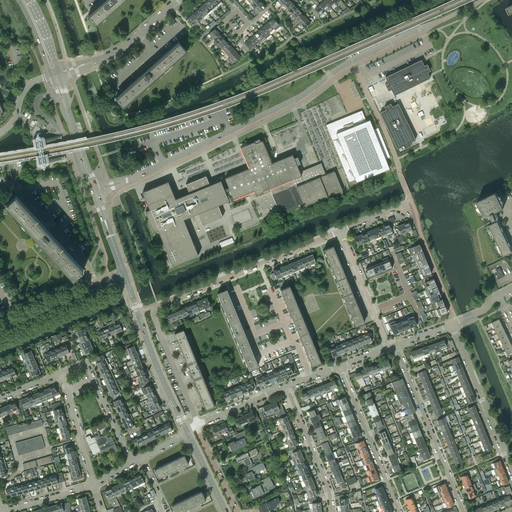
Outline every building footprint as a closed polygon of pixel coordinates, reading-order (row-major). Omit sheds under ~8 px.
[(108,0),(88,17),(88,18),(95,26),(95,25),(123,0),(108,0)] [(204,1),(205,3),(212,10),(216,6),(211,0),(208,0),(207,1),(206,0),(204,1)] [(255,0),(250,4),(254,9),(262,2),(262,3),(263,1),(261,0),(260,1),(259,0),(255,0)] [(288,0),(283,5),(287,9),(294,4),(296,1),(295,0),(288,0)] [(325,11),(327,9),(329,11),(331,9),(330,7),(324,0),(323,0),(319,0),(322,2),(319,5),(325,11)] [(262,2),(254,9),(258,13),(259,13),(267,6),(266,5),(264,6),(262,3),(262,2)] [(327,13),(325,11),(319,5),(317,2),(314,4),(317,7),(314,9),(320,15),(322,13),(324,15),(326,13),(327,13)] [(201,7),(207,14),(212,10),(205,3),(202,5),(201,4),(200,5),(201,7)] [(291,14),(298,8),(300,6),(298,4),(296,6),(294,4),(287,9),(291,14)] [(196,11),(203,18),(207,14),(201,7),(198,9),(197,8),(195,10),(196,11)] [(295,19),(302,13),(305,11),(303,8),(300,11),(298,8),(291,14),(295,19)] [(192,15),(198,22),(203,18),(196,11),(193,14),(192,12),(190,14),(192,15)] [(300,24),(306,18),(309,15),(307,13),(304,16),(302,13),(295,19),(300,24)] [(190,14),(186,18),(193,26),(194,26),(198,22),(192,15),(190,14)] [(270,20),(268,22),(274,29),(275,31),(276,30),(275,30),(280,26),(279,24),(273,18),(270,15),(268,17),(270,20)] [(306,18),(300,24),(304,28),(311,23),(313,20),(311,18),(310,19),(310,18),(308,19),(306,18)] [(269,33),(274,29),(268,22),(266,19),(263,22),(266,24),(263,26),(269,33)] [(271,35),(269,33),(263,26),(261,24),(259,26),(261,28),(258,31),(264,37),(266,39),(271,35)] [(211,40),(213,39),(219,33),(222,31),(220,28),(217,31),(215,28),(209,34),(211,36),(209,38),(211,40)] [(266,39),(264,37),(258,31),(256,28),(254,30),(256,33),(254,35),(260,41),(259,41),(261,43),(266,39)] [(255,46),(255,45),(259,41),(260,41),(254,35),(251,32),(249,34),(251,37),(249,39),(255,46)] [(215,45),(224,38),(226,35),(224,33),(222,35),(219,33),(213,39),(215,41),(213,43),(215,45)] [(257,47),(255,45),(255,46),(249,39),(247,36),(244,38),(247,41),(244,43),(250,50),(252,52),(252,51),(256,47),(257,47)] [(221,48),(228,42),(230,40),(228,38),(226,40),(224,38),(215,45),(219,50),(221,48)] [(230,45),(228,42),(221,48),(223,51),(222,52),(224,54),(224,55),(226,53),(225,53),(232,47),(235,45),(233,43),(230,45)] [(179,43),(166,54),(152,67),(150,64),(139,75),(141,77),(116,99),(123,107),(173,62),(186,51),(179,43)] [(225,53),(226,53),(230,58),(236,52),(239,50),(237,47),(234,50),(232,47),(225,53)] [(238,54),(236,52),(230,58),(228,59),(228,60),(228,59),(232,64),(234,63),(240,57),(243,54),(241,52),(238,54)] [(386,84),(385,85),(388,91),(389,91),(391,90),(394,96),(408,89),(424,81),(430,78),(429,77),(427,72),(429,71),(430,71),(430,70),(427,65),(427,64),(426,65),(424,66),(421,60),(385,77),(388,83),(386,84)] [(411,146),(409,143),(415,140),(398,104),(392,107),(391,104),(384,107),(386,110),(380,113),(397,149),(403,146),(404,149),(411,146)] [(366,121),(362,111),(326,125),(343,167),(349,182),(354,180),(356,182),(389,169),(385,159),(390,157),(387,149),(378,128),(373,130),(369,120),(366,121)] [(226,178),(225,178),(228,187),(230,190),(228,191),(227,191),(229,196),(229,197),(230,200),(231,202),(231,203),(233,203),(233,202),(246,197),(248,196),(248,195),(247,193),(254,191),(255,193),(255,194),(265,190),(269,189),(270,190),(270,191),(277,207),(278,209),(279,213),(280,213),(299,205),(303,203),(304,205),(304,206),(342,191),(342,190),(336,176),(334,171),(329,173),(325,174),(321,163),(319,164),(310,167),(303,171),(297,157),(294,158),(292,155),(278,160),(271,163),(262,141),(260,141),(259,139),(254,141),(254,142),(240,147),(249,168),(226,178)] [(158,229),(172,266),(189,259),(198,256),(196,249),(195,249),(184,219),(198,214),(202,225),(216,220),(223,217),(219,208),(218,206),(229,201),(220,181),(210,185),(206,176),(186,184),(189,193),(175,199),(168,181),(142,191),(149,209),(145,211),(153,231),(158,229)] [(489,225),(500,249),(503,256),(511,252),(511,251),(511,250),(511,247),(511,248),(497,218),(500,217),(501,213),(500,211),(499,210),(503,208),(496,192),(477,201),(484,217),(491,214),(491,215),(493,220),(496,219),(497,221),(489,225)] [(84,270),(58,241),(58,240),(49,230),(48,230),(16,196),(6,205),(73,279),(84,270)] [(408,221),(403,224),(406,232),(412,230),(408,221)] [(389,223),(383,225),(386,234),(388,237),(393,234),(392,232),(390,227),(391,227),(390,224),(389,224),(389,223)] [(403,224),(397,226),(400,235),(406,232),(403,224)] [(383,225),(377,228),(381,236),(386,234),(383,225)] [(377,228),(372,230),(375,238),(381,236),(377,228)] [(372,230),(366,232),(370,241),(370,243),(376,241),(375,238),(372,230)] [(366,232),(360,234),(364,243),(370,241),(366,232)] [(360,234),(355,237),(357,241),(356,242),(357,245),(358,245),(364,243),(360,234)] [(419,244),(408,249),(411,256),(412,255),(422,251),(420,246),(419,244)] [(330,265),(339,261),(333,246),(324,250),(330,265)] [(422,251),(412,255),(415,263),(416,262),(425,258),(422,251)] [(307,257),(310,265),(316,263),(312,254),(307,257)] [(301,259),(305,267),(310,265),(307,257),(301,259)] [(388,257),(381,259),(382,262),(383,262),(386,271),(392,268),(392,267),(391,266),(392,265),(391,262),(390,262),(388,257)] [(425,258),(416,262),(419,269),(428,266),(425,258)] [(295,261),(299,270),(305,267),(301,259),(295,261)] [(290,263),(293,272),(299,270),(295,261),(290,263)] [(330,265),(333,272),(336,280),(345,276),(339,261),(330,265)] [(382,262),(377,264),(381,273),(386,271),(383,262),(382,262)] [(293,272),(290,263),(284,266),(288,274),(293,272)] [(377,264),(371,266),(375,275),(381,273),(377,264)] [(288,274),(284,266),(279,268),(282,277),(288,274)] [(371,266),(366,269),(367,272),(366,273),(367,277),(369,276),(369,278),(375,275),(371,266)] [(428,266),(419,269),(423,279),(431,276),(430,274),(431,273),(428,266)] [(274,273),(271,274),(273,280),(275,279),(276,278),(276,279),(277,279),(282,277),(279,268),(273,270),(274,273)] [(495,274),(497,280),(497,279),(503,276),(503,277),(504,277),(500,268),(499,268),(500,269),(496,270),(497,273),(495,274)] [(352,292),(345,276),(336,280),(342,295),(352,292)] [(423,279),(421,280),(422,283),(424,282),(427,289),(426,290),(436,286),(433,278),(432,279),(431,279),(430,277),(431,276),(423,279)] [(286,305),(296,301),(289,286),(280,290),(286,305)] [(436,286),(426,290),(429,297),(440,293),(439,293),(438,290),(436,286)] [(217,293),(224,308),(233,305),(227,289),(217,293)] [(349,311),(358,307),(352,292),(342,295),(349,311)] [(429,297),(428,298),(431,303),(442,299),(440,295),(439,293),(440,293),(429,297)] [(201,300),(205,308),(210,306),(207,297),(201,300)] [(442,299),(431,303),(433,310),(445,306),(442,299)] [(201,300),(196,302),(199,311),(205,308),(201,300)] [(286,305),(293,320),(302,316),(296,301),(286,305)] [(199,311),(196,302),(190,304),(194,313),(199,311)] [(190,304),(185,307),(188,315),(194,313),(190,304)] [(230,324),(239,320),(233,305),(224,308),(230,324)] [(433,310),(436,317),(447,313),(445,306),(433,310)] [(188,315),(185,307),(179,309),(183,317),(188,315)] [(358,307),(349,311),(355,326),(364,322),(358,307)] [(179,309),(173,311),(177,320),(183,317),(179,309)] [(172,322),(177,320),(173,311),(165,315),(166,317),(165,318),(171,332),(180,328),(179,324),(173,326),(172,322)] [(112,314),(109,315),(110,316),(112,321),(117,333),(123,330),(121,327),(124,325),(122,320),(118,321),(119,322),(116,324),(114,320),(113,318),(115,317),(114,315),(113,313),(112,314)] [(407,318),(406,319),(410,328),(417,325),(416,324),(418,323),(414,314),(409,316),(409,317),(407,318)] [(302,316),(293,320),(299,335),(308,332),(302,316)] [(406,317),(400,319),(405,330),(410,328),(406,319),(407,318),(406,317)] [(395,322),(394,322),(399,333),(405,330),(400,319),(395,322)] [(495,328),(502,325),(499,319),(492,323),(495,328)] [(236,339),(245,335),(239,320),(230,324),(236,339)] [(112,321),(106,323),(107,325),(111,335),(117,333),(112,321)] [(394,321),(388,324),(390,328),(391,328),(394,335),(399,333),(394,322),(395,322),(394,321)] [(103,324),(100,325),(101,326),(106,338),(111,335),(107,325),(104,326),(103,325),(103,324)] [(99,328),(96,329),(97,332),(96,333),(97,336),(98,336),(100,340),(106,338),(101,326),(100,325),(98,326),(99,328)] [(497,334),(504,330),(502,325),(495,328),(497,334)] [(76,332),(78,337),(88,333),(87,332),(86,332),(84,328),(80,330),(79,329),(76,331),(76,332)] [(174,333),(180,349),(190,345),(183,329),(174,333)] [(500,339),(507,336),(504,330),(497,334),(500,339)] [(299,335),(305,351),(314,347),(308,332),(299,335)] [(80,343),(89,339),(87,336),(88,335),(88,333),(78,337),(80,343)] [(363,335),(366,344),(372,341),(370,337),(371,337),(369,333),(369,334),(368,333),(363,335)] [(242,354),(252,350),(245,335),(236,339),(242,354)] [(363,335),(357,337),(361,346),(366,344),(363,335)] [(503,345),(510,341),(507,336),(500,339),(503,345)] [(361,346),(357,337),(351,340),(355,348),(361,346)] [(80,343),(78,344),(81,349),(83,349),(92,345),(91,343),(90,343),(89,339),(80,343)] [(351,340),(346,342),(349,351),(355,348),(351,340)] [(440,341),(438,342),(441,350),(446,348),(446,347),(444,340),(443,341),(442,340),(441,340),(440,341)] [(505,350),(511,346),(511,345),(510,341),(503,345),(505,350)] [(349,351),(346,342),(340,344),(344,353),(349,351)] [(438,342),(433,344),(435,351),(436,353),(441,351),(441,350),(438,342)] [(127,355),(129,354),(136,351),(134,345),(133,346),(131,343),(123,347),(127,355)] [(47,347),(46,344),(44,345),(45,348),(42,351),(44,355),(43,355),(44,358),(45,358),(47,362),(52,360),(49,351),(47,347)] [(60,347),(64,355),(69,353),(68,348),(69,348),(67,345),(66,345),(66,344),(60,347)] [(333,344),(328,346),(329,349),(331,355),(332,358),(338,355),(335,347),(333,344)] [(340,344),(335,347),(338,355),(344,353),(340,344)] [(83,349),(81,349),(83,355),(85,354),(86,354),(86,355),(90,353),(89,353),(94,351),(92,347),(93,346),(92,345),(83,349)] [(180,349),(187,364),(196,360),(190,345),(180,349)] [(64,355),(60,347),(55,349),(58,357),(64,355)] [(321,362),(314,347),(305,351),(312,366),(321,362)] [(416,350),(419,358),(421,357),(421,356),(424,355),(421,348),(416,350)] [(52,360),(58,357),(55,349),(49,351),(52,360)] [(23,360),(25,360),(34,356),(34,354),(33,354),(31,350),(27,352),(26,351),(23,353),(23,354),(21,355),(23,360)] [(242,354),(249,370),(258,366),(252,350),(242,354)] [(419,358),(416,350),(414,351),(413,350),(411,351),(410,352),(411,355),(409,356),(411,361),(419,358)] [(136,351),(129,354),(131,360),(139,357),(136,351)] [(102,354),(95,358),(97,362),(96,363),(98,368),(106,365),(108,364),(106,358),(105,358),(103,354),(102,354)] [(34,356),(25,360),(27,365),(36,362),(34,358),(38,357),(37,355),(34,356)] [(139,357),(131,360),(133,366),(141,362),(139,357)] [(451,359),(453,365),(460,362),(457,357),(451,359)] [(187,364),(193,379),(202,375),(196,360),(187,364)] [(384,369),(385,371),(391,369),(390,367),(388,360),(382,362),(384,369)] [(36,362),(27,365),(25,366),(28,372),(39,367),(38,365),(37,365),(36,362)] [(141,362),(133,366),(135,371),(143,368),(141,362)] [(455,370),(462,368),(460,362),(453,365),(455,370)] [(106,365),(98,368),(101,374),(108,370),(111,369),(108,364),(106,365)] [(376,364),(371,366),(373,373),(374,375),(380,373),(379,372),(376,364)] [(290,366),(290,365),(284,367),(287,376),(293,374),(291,369),(292,369),(291,365),(290,366)] [(41,366),(39,367),(28,372),(30,377),(32,376),(33,376),(33,377),(36,376),(36,375),(40,373),(39,369),(42,368),(41,366)] [(7,369),(10,377),(16,375),(14,371),(15,370),(14,367),(13,367),(7,369)] [(287,376),(284,367),(278,370),(282,378),(287,376)] [(143,368),(135,371),(138,377),(145,374),(143,368)] [(458,376),(464,373),(462,368),(455,370),(458,376)] [(10,377),(7,369),(1,371),(5,380),(10,377)] [(108,370),(101,374),(103,379),(113,375),(111,369),(108,370)] [(365,369),(360,371),(362,377),(363,379),(369,377),(368,375),(365,369)] [(282,378),(278,370),(273,372),(276,381),(282,378)] [(427,376),(425,370),(418,373),(420,378),(427,376)] [(362,377),(360,371),(354,373),(357,379),(362,377)] [(276,381),(273,372),(267,374),(271,383),(276,381)] [(460,381),(466,379),(464,373),(458,376),(460,381)] [(145,374),(138,377),(140,382),(138,383),(139,386),(149,382),(148,379),(145,374)] [(271,383),(267,374),(262,377),(265,385),(271,383)] [(113,375),(103,379),(106,385),(116,380),(113,375)] [(193,379),(199,394),(208,390),(202,375),(193,379)] [(427,376),(420,378),(422,384),(429,381),(427,376)] [(265,385),(262,377),(256,379),(255,377),(253,379),(256,386),(258,385),(259,387),(265,385)] [(393,388),(404,384),(402,378),(391,383),(393,388)] [(256,386),(253,379),(250,380),(250,381),(245,383),(248,392),(254,390),(253,387),(256,386)] [(462,387),(469,384),(466,379),(460,381),(462,387)] [(108,390),(118,386),(116,380),(106,385),(108,390)] [(328,383),(331,389),(333,388),(334,389),(337,388),(336,387),(334,381),(328,383)] [(425,389),(431,386),(429,381),(422,384),(425,389)] [(149,382),(139,386),(141,389),(143,394),(145,394),(153,390),(150,384),(150,385),(149,382)] [(248,392),(245,383),(239,386),(243,394),(248,392)] [(326,393),(323,385),(322,384),(320,385),(320,386),(317,387),(321,396),(323,396),(323,394),(326,393)] [(404,384),(393,388),(396,394),(407,390),(404,384)] [(464,392),(471,389),(469,384),(462,387),(464,392)] [(48,388),(52,397),(60,394),(57,389),(56,390),(54,386),(48,388)] [(113,398),(121,395),(120,392),(121,392),(118,386),(108,390),(111,396),(112,396),(113,398)] [(243,394),(239,386),(234,388),(237,397),(243,394)] [(427,395),(433,392),(431,386),(425,389),(427,395)] [(321,396),(317,387),(315,388),(314,387),(312,388),(312,389),(315,397),(320,395),(321,396)] [(52,397),(48,388),(43,390),(47,400),(53,398),(52,397)] [(237,397),(234,388),(228,390),(231,399),(237,397)] [(315,397),(312,389),(311,388),(309,389),(308,390),(306,391),(309,398),(311,397),(312,397),(315,396),(315,397)] [(466,397),(473,395),(471,389),(464,392),(466,397)] [(47,400),(43,390),(37,393),(41,402),(47,400)] [(148,399),(155,396),(153,390),(145,394),(148,399)] [(215,406),(208,390),(199,394),(205,410),(215,406)] [(231,399),(228,390),(222,393),(226,401),(231,399)] [(407,390),(396,394),(398,400),(409,395),(407,390)] [(303,400),(309,398),(306,391),(301,393),(303,400)] [(363,394),(365,400),(371,398),(369,392),(363,394)] [(429,400),(436,397),(433,392),(427,395),(429,400)] [(41,402),(37,393),(32,395),(36,405),(41,402)] [(36,405),(32,395),(26,397),(30,406),(30,407),(36,405)] [(116,407),(123,404),(121,398),(122,398),(121,395),(113,398),(114,401),(113,401),(116,407)] [(409,395),(398,400),(400,405),(403,404),(411,401),(409,395)] [(473,395),(466,397),(465,398),(467,404),(475,400),(473,395)] [(151,405),(158,401),(155,396),(148,399),(151,405)] [(338,399),(335,400),(337,406),(340,405),(347,402),(345,396),(338,399)] [(30,406),(26,397),(20,400),(21,400),(18,401),(21,409),(30,406)] [(431,405),(438,403),(436,397),(429,400),(431,405)] [(365,400),(367,406),(374,403),(371,398),(365,400)] [(21,409),(18,401),(15,402),(9,404),(13,412),(16,411),(16,412),(21,409)] [(151,405),(148,406),(151,411),(152,414),(161,410),(161,409),(160,407),(161,407),(158,401),(151,405)] [(276,401),(269,404),(274,415),(276,414),(278,418),(285,414),(281,404),(277,405),(276,401)] [(403,404),(406,409),(413,406),(411,401),(403,404)] [(350,408),(347,402),(340,405),(342,411),(350,408)] [(123,404),(116,407),(118,412),(126,409),(124,406),(126,405),(125,403),(123,404)] [(367,406),(369,411),(376,409),(374,403),(367,406)] [(440,408),(438,403),(431,405),(433,411),(440,408)] [(13,412),(9,404),(4,407),(7,414),(13,412)] [(262,420),(274,415),(269,404),(257,409),(262,420)] [(52,408),(54,416),(64,414),(62,408),(61,405),(54,407),(52,408)] [(467,408),(470,413),(476,411),(474,405),(467,408)] [(405,419),(413,416),(412,413),(416,412),(413,406),(406,409),(408,415),(404,417),(405,419)] [(126,409),(118,412),(121,418),(128,415),(127,411),(128,411),(127,408),(126,409)] [(310,417),(319,413),(317,408),(307,412),(310,417)] [(344,416),(352,413),(350,408),(342,411),(344,416)] [(442,414),(440,408),(433,411),(436,416),(442,414)] [(369,411),(372,417),(378,414),(376,409),(369,411)] [(252,411),(245,414),(246,415),(236,419),(240,426),(249,422),(249,421),(255,418),(256,420),(259,419),(256,413),(253,414),(252,411)] [(470,413),(472,419),(478,416),(476,411),(470,413)] [(319,413),(310,417),(312,423),(319,420),(321,419),(319,413)] [(344,416),(341,417),(344,423),(347,422),(354,419),(352,413),(344,416)] [(55,422),(57,422),(65,420),(64,414),(54,416),(54,417),(55,422)] [(123,424),(131,420),(133,419),(130,414),(128,415),(121,418),(123,424)] [(372,417),(374,422),(381,420),(380,420),(378,414),(372,417)] [(278,419),(281,425),(288,421),(286,416),(278,419)] [(409,427),(417,424),(415,418),(414,418),(413,416),(405,419),(406,422),(407,421),(409,427)] [(472,419),(474,424),(481,422),(478,416),(472,419)] [(446,423),(444,417),(437,420),(439,426),(446,423)] [(349,427),(356,424),(354,419),(347,422),(349,427)] [(377,428),(378,430),(386,427),(383,419),(380,420),(381,420),(374,422),(376,428),(377,428)] [(67,425),(65,420),(57,422),(59,428),(67,425)] [(128,431),(136,428),(134,425),(133,426),(131,420),(123,424),(126,429),(127,429),(128,431)] [(319,420),(312,423),(314,428),(321,426),(319,420)] [(288,421),(281,425),(283,430),(291,427),(288,421)] [(105,422),(91,428),(93,433),(107,427),(105,422)] [(446,423),(439,426),(442,431),(448,428),(451,427),(448,422),(446,423)] [(474,424),(476,430),(483,427),(481,422),(474,424)] [(163,425),(167,433),(172,430),(170,426),(171,425),(170,423),(169,424),(169,423),(163,425)] [(231,425),(227,427),(225,423),(212,429),(217,438),(221,436),(220,433),(227,430),(230,437),(235,434),(231,425)] [(349,427),(346,428),(349,434),(351,433),(359,430),(356,424),(349,427)] [(412,432),(419,429),(417,424),(409,427),(412,432)] [(59,428),(58,428),(59,434),(61,433),(68,431),(67,425),(59,428)] [(158,428),(161,435),(167,433),(163,425),(158,428)] [(151,429),(156,438),(161,435),(158,428),(157,426),(151,429)] [(321,426),(314,428),(317,434),(323,431),(321,426)] [(283,430),(285,436),(293,433),(291,427),(283,430)] [(386,427),(378,430),(379,432),(378,433),(380,439),(387,436),(389,435),(386,427)] [(476,430),(478,435),(485,433),(483,427),(476,430)] [(246,445),(243,438),(247,436),(245,433),(249,431),(248,428),(232,436),(236,434),(239,440),(234,442),(234,441),(228,443),(232,452),(246,445)] [(448,428),(442,431),(444,437),(450,434),(448,428)] [(147,433),(150,441),(156,438),(151,429),(146,432),(147,433)] [(414,438),(422,435),(419,429),(412,432),(414,438)] [(319,440),(320,439),(321,442),(326,439),(329,438),(328,436),(325,430),(323,431),(317,434),(319,440)] [(359,430),(351,433),(354,439),(361,435),(359,430)] [(70,437),(68,431),(61,433),(62,439),(61,440),(62,443),(70,440),(69,437),(70,437)] [(141,436),(145,443),(150,441),(147,433),(141,436)] [(285,436),(287,441),(295,438),(293,433),(285,436)] [(478,435),(481,441),(487,438),(485,433),(478,435)] [(145,443),(141,436),(140,434),(138,436),(138,437),(132,440),(135,444),(138,443),(139,446),(145,443)] [(450,434),(444,437),(446,442),(453,439),(450,434)] [(85,437),(93,454),(100,451),(102,454),(109,450),(110,453),(117,450),(111,436),(108,438),(106,435),(99,438),(98,435),(91,438),(90,436),(85,437)] [(389,435),(387,436),(380,439),(383,444),(389,441),(389,442),(391,441),(389,435)] [(416,443),(424,440),(422,435),(414,438),(416,443)] [(297,444),(295,438),(287,441),(290,447),(285,448),(287,451),(296,448),(294,445),(297,444)] [(322,444),(321,444),(323,450),(330,447),(332,447),(329,438),(326,439),(327,442),(322,444)] [(481,441),(483,446),(489,443),(487,438),(481,441)] [(448,447),(455,445),(453,439),(446,442),(448,447)] [(359,448),(365,446),(363,440),(356,443),(359,448)] [(418,449),(426,446),(424,440),(416,443),(418,449)] [(392,447),(389,442),(389,441),(383,444),(385,450),(392,447)] [(65,454),(66,454),(74,452),(73,446),(72,446),(71,443),(63,445),(63,448),(65,454)] [(492,449),(489,443),(483,446),(485,452),(492,449)] [(455,445),(448,447),(450,453),(457,450),(455,445)] [(359,448),(356,449),(358,455),(361,454),(367,451),(365,446),(359,448)] [(394,446),(392,447),(385,450),(387,455),(394,453),(396,452),(394,446)] [(421,455),(428,451),(426,446),(418,449),(421,455)] [(323,450),(325,456),(332,453),(330,447),(323,450)] [(256,448),(235,458),(238,463),(242,461),(245,467),(246,466),(247,470),(250,468),(253,467),(251,464),(252,463),(249,458),(258,453),(256,448)] [(292,459),(302,455),(300,449),(297,451),(296,448),(287,451),(288,454),(290,454),(292,459)] [(459,456),(457,450),(450,453),(453,458),(459,456)] [(370,457),(367,451),(361,454),(363,459),(370,457)] [(428,451),(421,455),(423,460),(431,457),(428,451)] [(66,454),(68,460),(76,457),(74,452),(66,454)] [(328,461),(334,458),(332,453),(325,456),(328,461)] [(389,461),(396,458),(394,453),(387,455),(389,461)] [(184,455),(169,462),(173,471),(180,468),(180,469),(182,468),(182,467),(188,464),(186,459),(187,458),(186,456),(185,456),(184,455)] [(295,465),(297,464),(304,461),(302,455),(292,459),(295,465)] [(461,461),(459,456),(453,458),(455,464),(461,461)] [(68,460),(70,465),(78,463),(76,457),(68,460)] [(370,457),(363,459),(361,460),(363,466),(365,465),(372,462),(370,457)] [(330,467),(336,464),(334,458),(328,461),(330,467)] [(398,464),(396,458),(389,461),(392,466),(398,464)] [(493,463),(495,468),(502,466),(500,460),(493,463)] [(297,464),(299,469),(307,466),(304,461),(297,464)] [(167,474),(173,471),(169,462),(154,469),(155,470),(154,471),(155,473),(156,473),(159,478),(165,475),(165,476),(168,475),(167,474)] [(252,471),(243,475),(247,482),(255,478),(253,474),(265,469),(262,462),(253,467),(250,468),(252,471)] [(367,470),(374,467),(372,462),(365,465),(367,470)] [(69,472),(70,472),(79,469),(78,463),(70,465),(67,466),(69,472)] [(332,472),(339,470),(336,464),(330,467),(331,469),(330,470),(331,472),(332,472)] [(398,464),(392,466),(394,472),(401,469),(398,464)] [(299,469),(301,475),(309,472),(307,466),(299,469)] [(495,468),(493,469),(495,475),(504,471),(502,466),(495,468)] [(370,476),(376,473),(374,467),(367,470),(370,476)] [(79,469),(70,472),(72,479),(73,481),(78,479),(78,480),(81,479),(80,475),(81,475),(80,475),(81,475),(79,469)] [(334,478),(341,475),(339,470),(332,472),(334,478)] [(506,477),(504,471),(495,475),(496,477),(498,476),(500,479),(506,477)] [(301,475),(303,480),(311,477),(309,472),(301,475)] [(56,475),(50,477),(52,485),(58,483),(61,482),(59,475),(58,473),(55,474),(56,475)] [(134,476),(138,485),(144,482),(144,481),(145,480),(143,478),(142,477),(140,473),(134,476)] [(376,473),(370,476),(367,476),(370,482),(375,480),(378,479),(378,478),(376,473)] [(469,480),(469,479),(467,474),(460,477),(462,482),(469,480)] [(341,475),(334,478),(337,483),(340,482),(342,489),(346,487),(343,481),(341,475)] [(138,485),(134,476),(128,479),(132,488),(138,485)] [(46,487),(52,485),(50,477),(44,479),(46,487)] [(250,491),(253,498),(269,491),(268,490),(274,487),(269,477),(262,480),(264,483),(250,489),(251,490),(250,491)] [(303,480),(306,486),(313,483),(311,477),(303,480)] [(500,479),(497,480),(499,486),(502,485),(508,482),(506,477),(500,479)] [(41,488),(46,487),(44,479),(38,480),(41,488)] [(122,482),(127,490),(132,488),(128,479),(122,482)] [(35,490),(41,488),(38,480),(32,482),(35,490)] [(469,480),(462,482),(465,488),(471,485),(469,480)] [(29,492),(35,490),(32,482),(27,484),(29,492)] [(117,485),(121,493),(127,490),(122,482),(117,485)] [(316,488),(313,483),(306,486),(308,492),(316,488)] [(438,492),(447,489),(445,483),(435,487),(438,492)] [(471,485),(465,488),(467,493),(473,490),(477,489),(474,484),(474,483),(471,485)] [(23,493),(29,492),(27,484),(21,485),(23,493)] [(17,495),(23,493),(21,485),(15,487),(17,495)] [(111,488),(115,496),(121,493),(117,485),(111,488)] [(375,488),(377,494),(384,491),(382,486),(375,488)] [(499,488),(500,492),(503,491),(503,490),(504,490),(507,496),(503,498),(506,505),(511,502),(509,496),(511,494),(511,493),(509,486),(504,488),(504,486),(501,487),(499,488)] [(17,495),(15,487),(6,490),(7,494),(10,493),(11,497),(17,495)] [(111,488),(105,490),(107,494),(106,494),(107,495),(106,496),(107,498),(108,498),(109,499),(110,502),(116,499),(115,496),(111,488)] [(308,492),(306,492),(308,498),(307,498),(308,501),(310,500),(316,499),(315,495),(318,494),(316,488),(308,492)] [(440,498),(441,497),(449,494),(447,489),(438,492),(440,498)] [(476,496),(473,490),(467,493),(469,499),(476,496)] [(187,498),(191,507),(197,504),(197,505),(199,504),(200,504),(199,503),(206,500),(203,495),(204,494),(203,492),(202,492),(201,491),(187,498)] [(386,497),(384,491),(377,494),(375,495),(377,500),(379,499),(386,497)] [(443,503),(445,502),(451,500),(449,494),(441,497),(443,503)] [(340,505),(348,504),(347,498),(348,498),(348,495),(342,495),(342,499),(339,499),(340,505)] [(77,499),(79,504),(87,502),(86,496),(80,498),(80,497),(78,497),(78,498),(77,499)] [(260,507),(258,508),(259,511),(267,511),(270,511),(270,510),(276,507),(275,505),(280,502),(277,497),(270,501),(269,499),(266,501),(266,502),(266,503),(261,505),(260,506),(260,507)] [(379,499),(377,500),(379,506),(382,505),(388,502),(386,497),(379,499)] [(408,505),(414,502),(412,497),(405,499),(408,505)] [(191,507),(187,498),(172,505),(172,507),(171,507),(172,510),(173,509),(174,511),(180,511),(182,511),(183,511),(184,511),(185,511),(185,510),(191,507)] [(506,505),(503,498),(497,500),(500,507),(506,505)] [(312,503),(313,509),(321,508),(320,502),(317,502),(316,499),(309,501),(310,504),(312,503)] [(445,502),(447,508),(453,505),(451,500),(445,502)] [(494,509),(500,507),(497,500),(491,503),(494,509)] [(89,508),(87,502),(79,504),(81,510),(89,508)] [(390,508),(388,502),(382,505),(379,506),(382,511),(384,510),(390,508)] [(416,508),(414,502),(408,505),(410,510),(416,508)] [(56,505),(57,511),(61,511),(67,511),(67,510),(65,503),(62,504),(61,503),(56,505)] [(486,505),(488,511),(494,509),(491,503),(486,505)]
